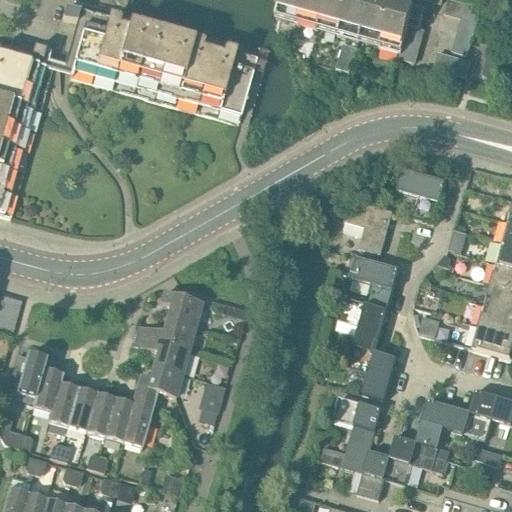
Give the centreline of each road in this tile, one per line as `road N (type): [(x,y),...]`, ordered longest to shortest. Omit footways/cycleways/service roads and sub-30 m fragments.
road 1 (tertiary): [(0,258),(84,276),(115,269),(333,149),(389,130)]
road 2 (residential): [(415,363),(404,311),(414,267),(444,247),(461,189)]
